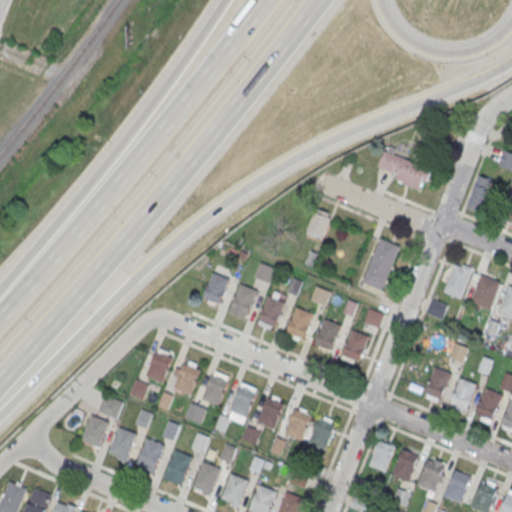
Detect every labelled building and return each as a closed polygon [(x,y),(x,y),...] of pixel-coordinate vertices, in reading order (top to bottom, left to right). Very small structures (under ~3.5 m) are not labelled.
[(498,164),(511,170),(511,167),(511,152),(504,149),(498,164)] [(423,189),(431,168),(384,151),(376,172),(423,189)] [(465,207),(479,213),(494,180),(480,174),(465,207)] [(322,239),(332,214),(316,208),(306,233),(322,239)] [(384,290),(401,246),(380,238),(363,281),(384,290)] [(270,267),(261,264),(256,275),(265,279),(270,267)] [(454,264),(444,291),(460,297),(471,270),(454,264)] [(212,271),(202,296),(219,303),(229,278),(212,271)] [(483,274),(472,299),(490,306),(500,281),(483,274)] [(297,295),(303,281),(293,277),(288,291),(297,295)] [(241,283),(231,308),(248,315),(258,290),(241,283)] [(311,300),(326,305),(331,290),(316,285),(311,300)] [(511,285),(510,285),(499,310),(511,315),(511,285)] [(269,295),(259,320),(276,327),(286,302),(269,295)] [(443,319),(448,304),(432,299),(427,313),(443,319)] [(297,306),(286,331),(304,338),(314,313),(297,306)] [(379,326),(383,313),(369,309),(366,322),(379,326)] [(325,318),(315,343),(332,350),(343,325),(325,318)] [(352,329),(342,354),(359,361),(370,336),(352,329)] [(464,363),(469,347),(455,342),(450,358),(464,363)] [(156,351),(147,375),(163,381),(173,357),(156,351)] [(184,362),(174,386),(191,393),(201,369),(184,362)] [(424,395),(441,401),(451,373),(435,367),(424,395)] [(212,373),(203,397),(219,404),(229,380),(212,373)] [(460,377),(450,402),(467,409),(477,384),(460,377)] [(136,378),(150,384),(144,399),(130,393),(136,378)] [(241,385),(231,409),(248,416),(257,391),(241,385)] [(486,387),(476,412),(493,419),(503,394),(486,387)] [(167,408),(174,396),(165,392),(159,404),(167,408)] [(105,394),(124,402),(117,418),(98,410),(105,394)] [(268,397),(258,421),(275,427),(285,403),(268,397)] [(511,397),(501,422),(511,426),(511,397)] [(193,401),(207,407),(201,423),(187,417),(193,401)] [(153,412),(148,428),(136,423),(142,408),(153,412)] [(296,408),(286,432),(303,439),(313,415),(296,408)] [(231,417),(225,432),(213,428),(219,412),(231,417)] [(81,439),(92,414),(109,422),(99,447),(81,439)] [(319,418),(309,442),(326,449),(336,424),(319,418)] [(181,424),(175,439),(163,435),(169,420),(181,424)] [(109,452),(120,426),(138,434),(127,459),(109,452)] [(258,443),(261,430),(247,426),(243,439),(258,443)] [(209,436),(204,451),(192,447),(198,432),(209,436)] [(138,463),(149,438),(166,445),(156,470),(138,463)] [(379,439),(369,464),(386,471),(396,446),(379,439)] [(237,447),(232,462),(220,458),(226,442),(237,447)] [(403,448),(393,474),(410,481),(420,455),(403,448)] [(166,475),(176,450),(194,457),(183,482),(166,475)] [(429,459),(419,484),(436,491),(446,466),(429,459)] [(194,486),(204,461),(222,468),(211,493),(194,486)] [(455,469),(445,495),(463,501),(473,476),(455,469)] [(222,498),(232,472),(250,480),(239,505),(222,498)] [(17,511),(27,487),(9,480),(0,502),(0,508),(9,511),(17,511)] [(481,481),(471,506),(486,511),(489,511),(499,487),(481,481)] [(256,511),(249,509),(260,484),(277,491),(268,511),(256,511)] [(411,491),(406,506),(394,502),(400,487),(411,491)] [(26,511),(46,511),(53,495),(34,489),(26,511)] [(279,511),(288,492),(305,499),(299,511),(279,511)] [(511,511),(511,493),(509,492),(500,511),(511,511)] [(439,502),(435,511),(422,511),(427,498),(439,502)] [(73,511),(75,507),(58,500),(53,511),(73,511)]
